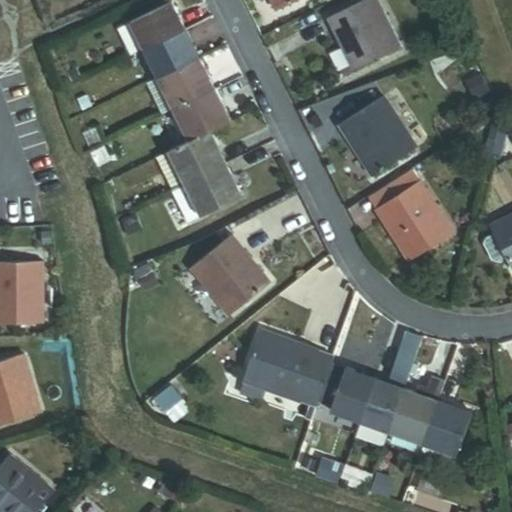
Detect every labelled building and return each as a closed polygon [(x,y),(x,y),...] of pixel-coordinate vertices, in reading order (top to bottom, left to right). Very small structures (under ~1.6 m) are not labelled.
[(271,0),(277,11),(298,0),(271,0)] [(355,71),(401,48),(377,0),(366,0),(329,18),(355,71)] [(145,50),(185,30),(171,1),(131,22),(145,50)] [(158,76),(198,56),(185,30),(145,50),(158,76)] [(173,108),(214,88),(198,56),(158,76),(173,108)] [(210,130),(230,120),(214,88),(173,108),(189,140),(210,130)] [(374,175),(417,146),(384,95),(340,124),(374,175)] [(185,181),(225,161),(210,130),(189,140),(169,150),(185,181)] [(185,181),(169,150),(156,157),(171,188),(185,181)] [(201,215),(242,195),(225,161),(185,181),(186,183),(201,215)] [(397,178),(405,191),(421,181),(413,168),(397,178)] [(369,196),(377,209),(405,191),(397,178),(369,196)] [(410,261),(454,233),(421,181),(405,191),(377,209),(410,261)] [(201,215),(186,183),(172,190),(188,221),(201,215)] [(511,213),(490,225),(511,271),(511,213)] [(227,314),(268,282),(231,234),(190,266),(227,314)] [(0,323),(43,324),(43,263),(0,262),(0,323)] [(333,364),(336,356),(261,331),(244,381),(318,406),(320,400),(333,364)] [(391,379),(406,384),(415,354),(400,349),(391,379)] [(0,425),(40,414),(24,356),(0,362),(0,425)] [(334,405),(347,369),(333,364),(320,400),(334,405)] [(332,411),(361,420),(376,378),(347,368),(347,369),(334,405),(332,411)] [(424,395),(437,400),(445,378),(432,373),(427,388),(424,395)] [(389,430),(404,388),(376,378),(361,420),(389,430)] [(413,391),(424,395),(427,388),(416,384),(413,391)] [(153,398),(164,412),(181,399),(170,385),(153,398)] [(389,430),(422,442),(437,400),(424,395),(413,391),(404,388),(389,430)] [(453,453),(456,454),(472,412),(437,400),(422,442),(453,453)] [(417,458),(447,469),(453,453),(422,442),(417,458)] [(0,511),(37,511),(54,493),(11,455),(0,468),(0,511)] [(318,474),(339,482),(345,464),(324,457),(318,474)] [(372,478),(384,482),(385,478),(374,473),(372,478)] [(368,491),(379,495),(384,482),(372,478),(368,491)]
